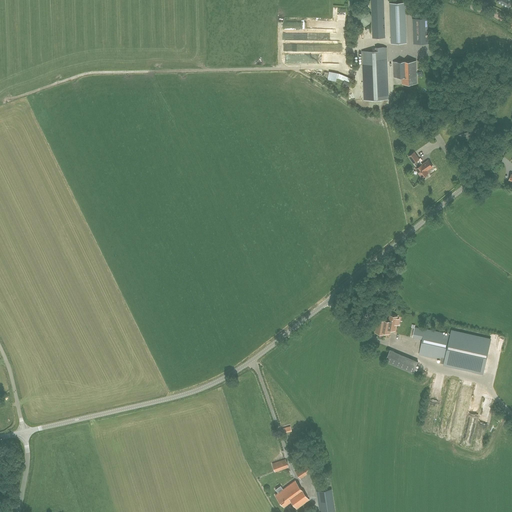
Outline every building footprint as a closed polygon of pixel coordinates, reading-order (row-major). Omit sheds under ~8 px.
[(371,0),(373,38),(385,37),(383,0),(371,0)] [(405,2),(390,3),(391,43),(406,42),(405,2)] [(412,18),(413,43),(433,43),(432,17),(412,18)] [(387,50),(383,50),(383,47),(375,47),(375,50),(362,51),(363,82),(364,100),(389,99),(388,81),(387,50)] [(417,83),(416,61),(393,62),(394,77),(402,77),(402,84),(417,83)] [(339,73),(337,77),(351,84),(353,79),(350,78),(339,73)] [(436,129),(431,117),(426,120),(431,131),(436,129)] [(462,141),(483,134),(477,119),(457,126),(462,141)] [(409,156),(414,163),(419,159),(414,152),(409,156)] [(423,164),(416,168),(422,177),(428,173),(427,170),(432,167),(428,160),(423,164)] [(390,330),(395,330),(397,316),(390,315),(389,321),(378,319),(375,332),(385,334),(385,332),(390,333),(390,330)] [(419,354),(441,359),(440,363),(444,363),(444,365),(483,373),(490,338),(451,330),(450,335),(415,327),(413,337),(423,339),(419,354)] [(383,360),(397,366),(402,354),(388,349),(383,360)] [(288,467),(287,464),(285,459),(272,464),(274,472),(288,467)] [(311,471),(306,464),(295,472),(300,479),(311,471)] [(295,481),(275,495),(284,507),(291,502),(296,509),(309,500),(295,481)] [(317,491),(320,511),(334,511),(331,489),(317,491)]
